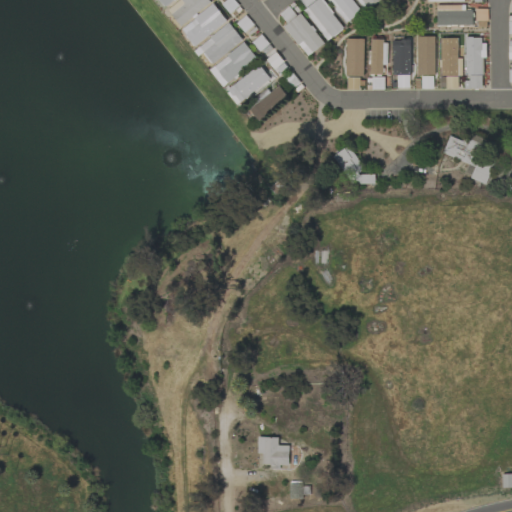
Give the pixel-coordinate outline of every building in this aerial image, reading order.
[(209,2),(206,0),(178,0),(167,11),(182,27),(209,2)] [(344,28),(321,0),(316,0),(304,10),(328,41),(344,28)] [(360,12),(350,0),(332,0),(349,21),(360,12)] [(357,0),(366,10),(378,0),(357,0)] [(195,47),(227,20),(213,4),(181,30),(195,47)] [(472,7),(436,6),(436,25),(472,26),(472,7)] [(306,57),(324,44),(296,7),(282,18),(286,24),(284,26),(306,57)] [(199,47),(211,64),(243,42),(231,25),(199,47)] [(417,76),(435,75),(434,36),(416,37),(417,76)] [(456,77),(457,38),(441,38),(440,76),(456,77)] [(483,75),(483,38),(465,38),(465,74),(483,75)] [(364,39),(346,39),(345,76),(363,76),(364,39)] [(386,65),(386,39),(369,40),(370,75),(383,75),(382,65),(386,65)] [(392,40),(392,75),(410,75),(410,39),(392,40)] [(214,68),(228,84),(257,57),(242,42),(214,68)] [(482,76),(466,75),(466,89),(482,89),(482,76)] [(359,78),(347,77),(346,90),(359,90),(359,78)] [(383,78),(372,78),(372,89),(383,89),(383,78)] [(442,154),(474,166),(469,179),(485,185),(493,164),(480,159),(485,147),(469,141),(468,143),(449,136),(442,154)] [(361,169),(350,146),(333,154),(344,177),(361,169)] [(257,453),(262,454),(262,464),(270,465),(270,469),(280,470),(280,465),(288,466),(289,446),(277,446),(278,437),(257,437),(257,453)] [(502,488),(511,487),(511,474),(501,475),(502,488)] [(289,497),(301,498),(302,484),(290,484),(289,497)]
